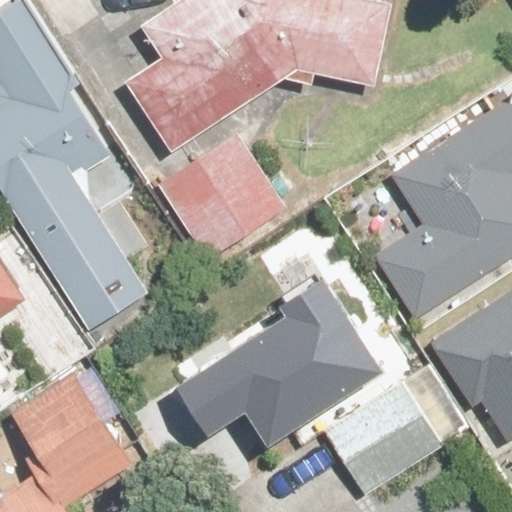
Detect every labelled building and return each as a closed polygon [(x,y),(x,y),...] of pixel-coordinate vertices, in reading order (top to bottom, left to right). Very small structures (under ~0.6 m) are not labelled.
[(187,0),(148,26),(170,59),(130,86),(175,155),(284,83),(323,84),(389,85),(391,0),(187,0)] [(111,150),(22,6),(0,20),(0,75),(6,84),(0,87),(0,181),(92,332),(151,296),(76,172),(111,150)] [(511,101),(397,177),(431,228),(382,261),(419,319),(511,258),(511,101)] [(287,211),(242,134),(161,182),(206,258),(287,211)] [(0,323),(37,299),(0,244),(0,323)] [(511,293),(436,341),(502,446),(511,439),(511,293)] [(18,416),(41,453),(18,468),(28,483),(0,500),(0,511),(67,511),(66,510),(137,464),(81,376),(18,416)] [(457,440),(418,377),(329,431),(368,495),(457,440)]
